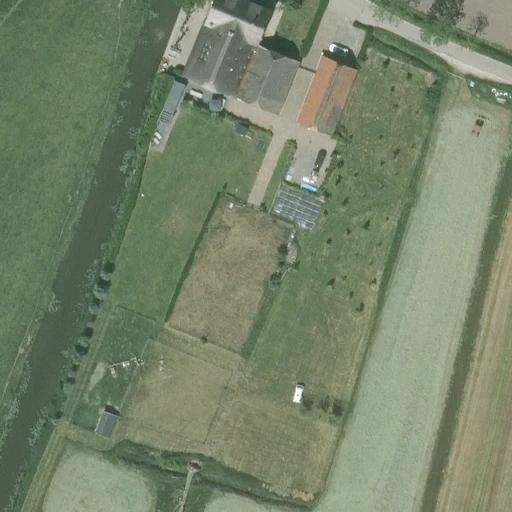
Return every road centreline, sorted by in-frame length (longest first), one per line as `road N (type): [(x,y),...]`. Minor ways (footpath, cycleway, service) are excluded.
road 1 (unclassified): [(511,79),(347,0)]
road 2 (track): [(471,511),(511,335)]
